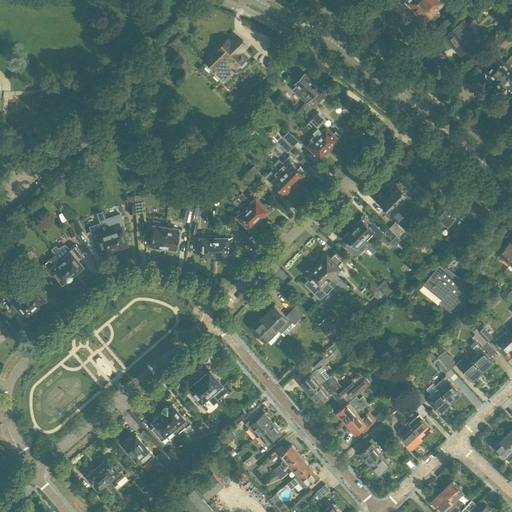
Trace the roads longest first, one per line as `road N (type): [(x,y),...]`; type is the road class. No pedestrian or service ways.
road 1 (residential): [(222,307),(401,126),(511,217)]
road 2 (residential): [(35,471),(9,422),(8,390),(20,366),(125,281),(180,281),(222,307)]
road 3 (primary): [(511,186),(337,45),(262,0)]
road 4 (residential): [(376,511),(211,319)]
road 5 (residential): [(35,471),(211,319)]
